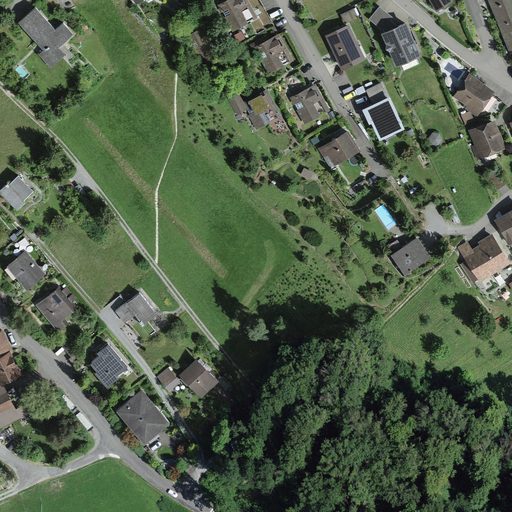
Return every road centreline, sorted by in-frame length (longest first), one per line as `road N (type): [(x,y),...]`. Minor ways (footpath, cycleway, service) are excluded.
road 1 (residential): [(216,471),(258,445),(262,401),(60,145)]
road 2 (tertiary): [(0,315),(62,375),(113,441),(192,503)]
road 3 (residential): [(216,471),(101,313)]
road 4 (track): [(113,441),(0,498)]
